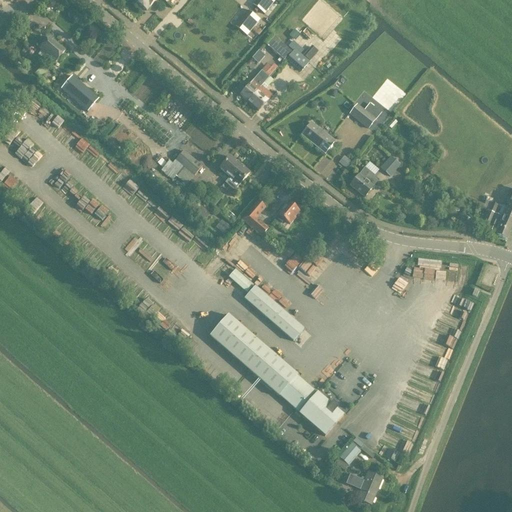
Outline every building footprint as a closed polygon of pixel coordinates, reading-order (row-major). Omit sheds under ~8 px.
[(146,12),(156,0),(162,0),(166,3),(168,0),(135,0),(134,1),(146,12)] [(270,0),(257,0),(253,6),(264,15),(274,3),(270,0)] [(249,10),(260,20),(264,15),(252,5),(249,10)] [(248,11),(235,28),(247,37),(248,36),(252,31),(260,21),(248,11)] [(14,28),(0,15),(0,28),(8,35),(14,28)] [(252,31),(248,36),(252,40),(256,35),(252,31)] [(307,37),(302,42),(305,46),(310,41),(307,37)] [(49,38),(40,49),(41,51),(40,52),(46,57),(47,55),(55,63),(65,52),(49,38)] [(281,43),(273,52),(283,61),(291,52),(281,43)] [(299,47),(287,60),(301,73),(309,63),(303,58),(300,55),(303,51),(299,47)] [(312,48),(303,58),(309,63),(318,53),(312,48)] [(259,50),(252,58),(258,63),(265,55),(259,50)] [(41,80),(49,71),(42,65),(35,74),(41,80)] [(263,70),(254,80),(240,96),(248,103),(261,87),(277,68),(274,65),(270,69),(269,67),(265,71),(263,70)] [(72,77),(61,90),(88,113),(99,100),(72,77)] [(272,96),(261,87),(248,103),(259,112),(272,96)] [(164,147),(172,138),(128,96),(119,105),(164,147)] [(356,106),(349,115),(355,119),(368,129),(374,120),(364,112),(362,110),(356,106)] [(325,155),(334,143),(311,124),(302,136),(325,155)] [(80,154),(85,146),(77,142),(73,150),(80,154)] [(186,186),(194,177),(202,168),(183,152),(176,161),(183,167),(175,177),(186,186)] [(390,177),(400,165),(391,157),(380,169),(390,177)] [(230,178),(240,166),(230,158),(220,170),(230,178)] [(239,186),(249,174),(240,166),(230,178),(239,186)] [(358,176),(350,186),(365,198),(373,187),(377,182),(372,178),(374,176),(364,168),(359,176),(358,176)] [(409,191),(415,184),(409,179),(403,187),(409,191)] [(85,189),(71,204),(84,215),(91,208),(84,202),(91,195),(85,189)] [(213,199),(218,193),(213,189),(208,195),(213,199)] [(222,195),(218,193),(213,199),(209,203),(214,207),(218,203),(217,202),(222,195)] [(147,197),(141,204),(151,212),(157,205),(147,197)] [(488,198),(483,209),(488,212),(492,203),(493,201),(488,198)] [(502,206),(498,216),(504,218),(504,217),(511,220),(511,198),(511,200),(508,199),(506,205),(509,206),(508,208),(508,209),(502,206)] [(185,210),(192,217),(199,208),(192,202),(185,210)] [(257,202),(242,221),(262,238),(268,230),(256,220),(265,209),(257,202)] [(492,203),(488,212),(495,214),(498,206),(492,203)] [(277,220),(281,223),(280,224),(285,228),(288,224),(290,225),(295,219),(294,218),(299,212),(289,204),(279,215),(280,217),(277,220)] [(97,221),(106,211),(101,206),(91,215),(97,221)] [(41,208),(35,218),(42,223),(48,213),(41,208)] [(160,208),(154,216),(163,222),(168,214),(160,208)] [(488,212),(482,227),(493,232),(494,231),(498,232),(496,236),(506,240),(511,225),(511,220),(504,217),(504,218),(498,216),(495,214),(488,212)] [(229,213),(226,217),(233,223),(236,219),(229,213)] [(56,227),(62,235),(70,228),(64,221),(56,227)] [(169,221),(167,225),(177,230),(179,226),(169,221)] [(180,233),(191,243),(194,240),(205,250),(207,248),(185,228),(180,233)] [(79,251),(89,243),(82,235),(73,244),(79,251)] [(308,239),(300,247),(308,256),(316,248),(308,239)] [(89,264),(96,250),(88,246),(82,261),(89,264)] [(236,269),(228,277),(246,294),(254,286),(236,269)] [(304,330),(255,287),(244,300),(293,343),(304,330)] [(297,376),(228,316),(209,338),(299,415),(317,394),(297,377),(297,376)] [(436,331),(432,338),(442,345),(444,342),(442,340),(445,336),(436,331)] [(317,393),(317,394),(299,415),(325,438),(344,416),(337,410),(338,408),(332,403),(331,405),(317,393)] [(400,393),(396,402),(425,415),(429,406),(400,393)] [(364,447),(364,446),(357,440),(353,443),(361,450),(364,447)] [(351,444),(339,458),(338,457),(335,461),(343,468),(346,465),(348,467),(360,453),(351,444)] [(375,456),(364,447),(361,450),(372,459),(375,456)] [(350,475),(346,485),(361,491),(357,500),(371,506),(383,478),(369,472),(365,481),(350,475)]
